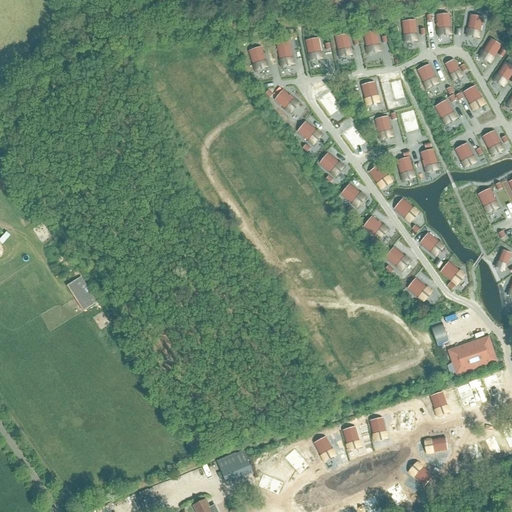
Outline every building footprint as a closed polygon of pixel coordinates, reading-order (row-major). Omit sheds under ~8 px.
[(435,16),(438,36),(451,35),(448,15),(435,16)] [(482,18),(469,16),(466,36),(479,38),(482,18)] [(401,22),(404,42),(417,41),(414,21),(401,22)] [(367,54),(380,51),(376,32),(363,35),(367,54)] [(351,55),(347,35),(335,38),(338,57),(351,55)] [(305,42),(309,62),(322,59),(318,39),(305,42)] [(490,39),(479,56),(490,63),(501,46),(490,39)] [(293,65),(289,43),(276,45),(280,67),(293,65)] [(254,71),(267,67),(261,48),(248,52),(254,71)] [(454,61),(445,66),(453,81),(461,77),(454,61)] [(503,87),(511,73),(511,68),(504,63),(493,80),(503,87)] [(429,65),(417,71),(426,89),(438,83),(429,65)] [(374,84),(361,87),(366,106),(379,103),(374,84)] [(408,105),(402,87),(388,90),(393,109),(408,105)] [(475,87),(463,94),(473,111),(484,105),(475,87)] [(275,101),(290,113),(298,103),(283,91),(275,101)] [(335,91),(324,99),(336,115),(347,107),(335,91)] [(456,119),(446,101),(435,108),(445,125),(456,119)] [(416,111),(401,115),(406,133),(421,129),(416,111)] [(275,128),(281,123),(273,114),(267,119),(275,128)] [(309,124),(323,136),(330,128),(316,116),(309,124)] [(392,137),(386,117),(374,121),(379,140),(392,137)] [(298,133),(313,146),(322,136),(306,123),(298,133)] [(358,126),(347,133),(360,150),(371,142),(358,126)] [(503,150),(494,132),(482,137),(491,155),(503,150)] [(475,162),(466,144),(455,150),(464,168),(475,162)] [(432,150),(420,154),(425,173),(438,170),(432,150)] [(343,167),(328,154),(320,164),(335,177),(343,167)] [(234,158),(226,162),(231,172),(239,168),(234,158)] [(402,181),(414,177),(408,158),(396,162),(402,181)] [(383,166),(371,173),(382,189),(394,181),(383,166)] [(311,182),(318,193),(325,188),(318,178),(311,182)] [(365,198),(350,185),(341,195),(357,208),(365,198)] [(487,213),(498,208),(489,190),(478,195),(487,213)] [(392,210),(399,204),(393,198),(386,204),(392,210)] [(511,203),(508,199),(497,209),(509,222),(511,219),(511,203)] [(403,200),(394,210),(409,223),(418,213),(403,200)] [(364,227),(379,240),(387,230),(372,217),(364,227)] [(50,239),(56,232),(46,223),(39,230),(50,239)] [(420,244),(436,257),(444,247),(429,234),(420,244)] [(363,256),(369,253),(363,243),(357,247),(363,256)] [(394,248),(386,258),(401,271),(409,261),(394,248)] [(501,251),(495,268),(504,271),(511,255),(501,251)] [(451,263),(442,273),(455,284),(463,274),(451,263)] [(80,279),(67,287),(84,312),(97,304),(80,279)] [(416,279),(407,289),(423,302),(431,292),(416,279)] [(108,330),(115,325),(106,311),(100,316),(108,330)] [(462,348),(450,352),(457,374),(494,361),(487,340),(475,344),(475,343),(461,347),(462,348)] [(379,351),(368,354),(372,365),(382,361),(379,351)] [(494,373),(481,378),(486,394),(500,389),(494,373)] [(470,384),(455,389),(462,406),(476,401),(470,384)] [(446,400),(456,397),(454,391),(444,394),(446,400)] [(449,410),(441,394),(428,400),(436,416),(449,410)] [(400,412),(400,429),(415,429),(415,412),(400,412)] [(385,422),(370,423),(372,442),(388,440),(385,422)] [(511,427),(501,431),(509,449),(511,447),(511,427)] [(361,450),(357,430),(342,433),(347,453),(361,450)] [(492,437),(481,442),(488,458),(499,454),(492,437)] [(338,459),(331,440),(315,446),(322,464),(338,459)] [(428,442),(422,455),(440,463),(446,449),(428,442)] [(476,445),(464,451),(471,464),(483,458),(476,445)] [(301,450),(285,457),(292,475),(309,469),(301,450)] [(235,453),(216,461),(225,483),(233,480),(233,481),(252,473),(242,452),(235,455),(235,453)] [(271,472),(279,470),(273,456),(266,458),(271,472)] [(430,475),(413,464),(404,478),(421,489),(430,475)] [(267,474),(259,490),(282,501),(289,485),(267,474)] [(395,482),(380,488),(386,506),(402,501),(395,482)] [(369,490),(353,497),(359,511),(374,511),(378,511),(369,490)] [(217,511),(214,506),(208,509),(204,501),(193,506),(196,511),(217,511)]
